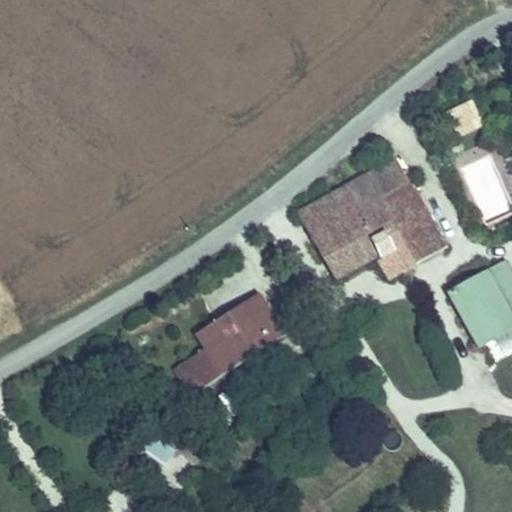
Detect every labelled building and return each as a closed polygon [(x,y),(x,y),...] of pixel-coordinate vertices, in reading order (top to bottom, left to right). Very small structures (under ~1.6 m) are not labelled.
[(467,119),(453,105),(435,121),(449,136),(467,119)] [(344,206),(310,237),(345,275),(368,252),(380,265),(401,287),(430,259),(408,235),(430,214),(405,187),(380,209),(363,226),(345,207),(344,206)] [(345,207),(363,226),(380,209),(363,190),(345,207)] [(408,235),(430,259),(453,238),(430,214),(408,235)] [(368,252),(345,275),(356,287),(380,265),(368,252)] [(511,289),(488,262),(459,289),(498,336),(511,324),(511,289)] [(186,356),(199,382),(296,333),(280,300),(221,329),(225,337),(186,356)] [(138,469),(124,495),(155,511),(169,485),(138,469)]
